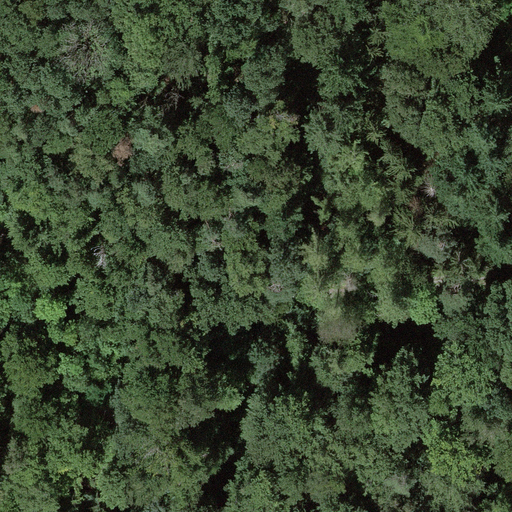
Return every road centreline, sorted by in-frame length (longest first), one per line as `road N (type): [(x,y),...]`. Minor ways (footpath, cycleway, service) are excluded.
road 1 (track): [(28,234),(121,274),(234,292),(397,289),(511,266)]
road 2 (track): [(0,340),(74,393),(133,422),(424,511)]
